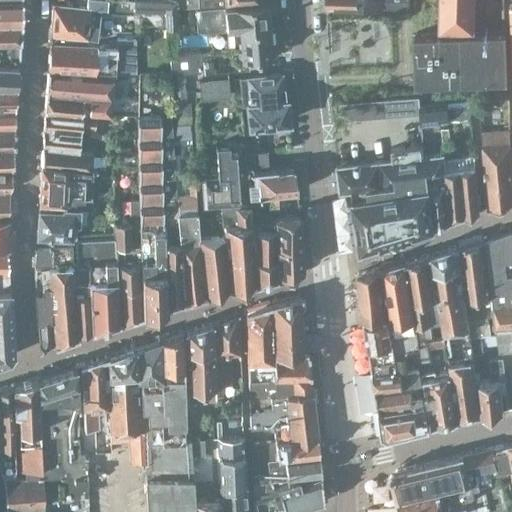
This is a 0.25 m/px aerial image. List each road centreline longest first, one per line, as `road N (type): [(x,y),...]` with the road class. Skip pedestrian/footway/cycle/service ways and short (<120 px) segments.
road 1 (tertiary): [(348,466),(302,0)]
road 2 (residential): [(348,466),(511,425)]
